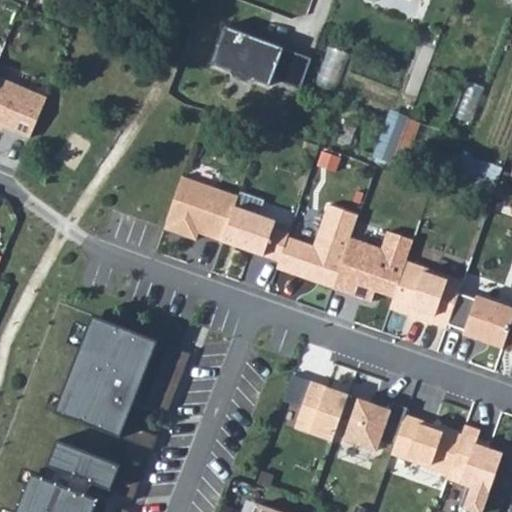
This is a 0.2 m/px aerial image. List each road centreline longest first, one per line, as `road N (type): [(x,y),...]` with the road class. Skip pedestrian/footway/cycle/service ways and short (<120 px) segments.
road 1 (residential): [(252,305),(110,250),(0,178)]
road 2 (residential): [(511,404),(252,305)]
road 3 (residential): [(252,305),(178,511)]
